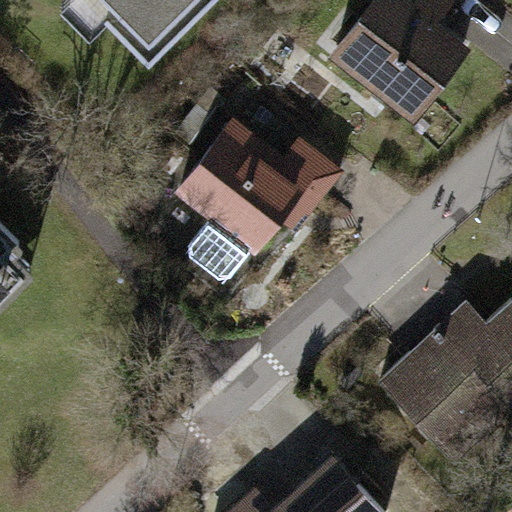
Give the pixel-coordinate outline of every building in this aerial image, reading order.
[(146,0),(212,64),(273,0),(146,0)] [(481,0),(389,0),(358,51),(460,115),(502,47),(466,25),(481,0)] [(348,175),(248,116),(201,193),(301,253),(348,175)] [(0,358),(83,275),(0,192),(0,358)] [(511,300),(491,319),(471,298),(384,378),(458,457),(511,406),(511,300)] [(421,511),(359,442),(297,497),(284,482),(270,494),(252,475),(213,511),(421,511)]
